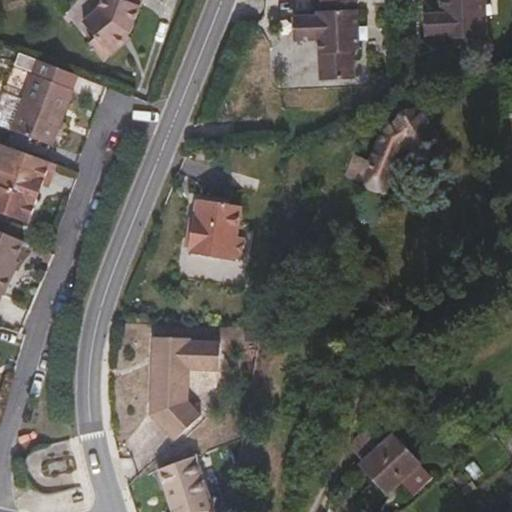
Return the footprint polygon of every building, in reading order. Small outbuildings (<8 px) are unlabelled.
[(127,29),(138,0),(95,0),(94,4),(75,15),(84,31),(81,33),(93,55),(117,41),(114,36),(122,31),(127,29)] [(357,54),(357,10),(354,10),(353,0),(319,0),(320,13),(316,13),(316,18),(290,18),(291,40),(318,40),(324,40),(324,53),(325,70),(318,70),(318,82),(350,82),(350,54),(357,54)] [(486,38),(484,0),(440,0),(441,15),(423,16),(424,36),(442,35),(442,40),(486,38)] [(117,41),(125,36),(122,31),(114,36),(117,41)] [(78,75),(39,59),(23,101),(12,130),(52,146),(74,90),(73,89),(78,75)] [(0,125),(12,130),(23,101),(7,95),(3,96),(0,104),(0,125)] [(385,190),(402,149),(408,146),(422,167),(426,169),(432,169),(437,168),(442,166),(446,161),(448,157),(449,151),(421,109),(385,132),(371,164),(360,159),(353,177),(385,190)] [(43,186),(50,169),(56,171),(59,164),(0,142),(0,212),(8,209),(11,217),(30,224),(39,200),(33,198),(39,184),(43,186)] [(241,259),(245,237),(237,236),(242,205),(201,198),(197,217),(194,216),(188,250),(191,251),(191,253),(233,260),(233,258),(241,259)] [(11,274),(25,241),(0,230),(0,294),(3,295),(6,296),(14,275),(11,274)] [(217,373),(218,346),(188,345),(188,342),(151,340),(149,393),(185,392),(186,372),(217,373)] [(198,419),(185,404),(185,392),(149,393),(148,418),(172,443),(198,419)] [(385,436),(373,424),(355,441),(353,448),(362,459),(385,436)] [(420,463),(394,435),(361,465),(388,493),(420,463)]
